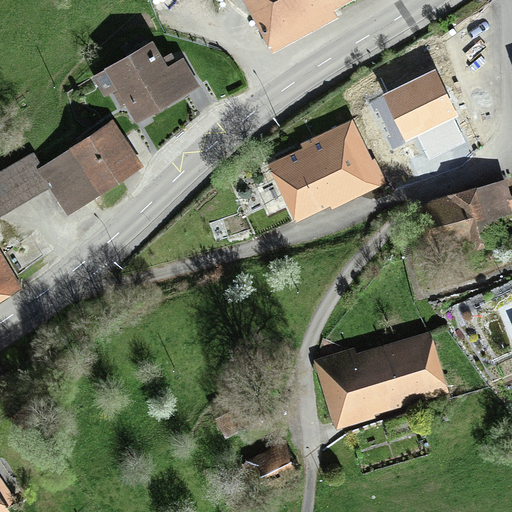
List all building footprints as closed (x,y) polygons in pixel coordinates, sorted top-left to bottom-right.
[(245,0),(272,50),(338,15),(334,6),(344,0),(245,0)] [(126,103),(136,120),(200,84),(183,54),(168,62),(153,36),(104,63),(105,65),(91,73),(104,95),(113,90),(122,105),(126,103)] [(436,71),(384,95),(405,140),(457,116),(436,71)] [(144,163),(113,116),(70,144),(101,191),(144,163)] [(375,156),(371,158),(352,117),(300,141),(302,145),(268,161),(295,218),(329,203),(331,207),(386,182),(375,156)] [(0,213),(49,186),(67,213),(101,191),(70,144),(42,164),(34,150),(0,168),(0,213)] [(483,245),(477,220),(511,211),(511,194),(506,175),(435,194),(415,204),(428,252),(462,241),(465,248),(483,245)] [(0,299),(22,288),(0,249),(0,299)] [(511,340),(511,324),(510,321),(511,320),(511,301),(498,307),(511,340)] [(410,397),(447,387),(431,329),(355,350),(354,346),(315,357),(335,428),(376,416),(375,412),(412,402),(410,397)] [(239,405),(215,415),(225,437),(248,426),(239,405)] [(11,419),(21,432),(37,420),(27,407),(11,419)] [(271,485),(299,470),(284,439),(240,461),(249,479),(264,471),(271,485)] [(0,511),(13,511),(8,505),(16,500),(0,476),(0,511)]
